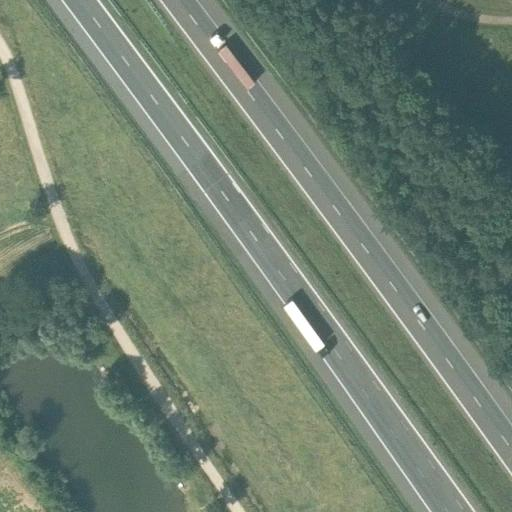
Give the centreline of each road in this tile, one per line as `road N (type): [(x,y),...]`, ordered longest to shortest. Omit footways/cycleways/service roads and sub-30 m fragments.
road 1 (motorway): [(77,0),(446,511)]
road 2 (motorway): [(511,450),(174,0)]
road 3 (track): [(0,45),(74,257),(238,511)]
